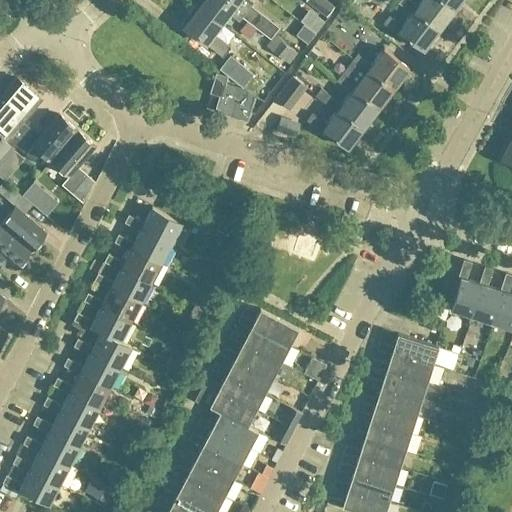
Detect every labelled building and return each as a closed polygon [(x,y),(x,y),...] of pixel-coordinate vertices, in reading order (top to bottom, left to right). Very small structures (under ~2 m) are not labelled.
[(199,0),(197,4),(222,24),(230,13),(240,21),(243,16),(247,11),(232,0),(199,0)] [(232,0),(247,11),(243,16),(258,27),(265,18),(251,7),(254,3),(250,0),(232,0)] [(306,0),(306,1),(326,17),(334,7),(325,0),(306,0)] [(414,11),(439,31),(454,10),(440,0),(421,0),(417,7),(407,0),(401,0),(398,4),(411,14),(414,11)] [(440,0),(454,10),(462,0),(440,0)] [(191,18),(184,27),(207,44),(223,57),(231,47),(214,34),(222,24),(197,4),(188,15),(191,18)] [(399,32),(423,51),(439,31),(414,11),(411,14),(401,26),(388,17),(383,24),(397,35),(399,32)] [(265,18),(258,27),(272,39),(276,34),(279,29),(265,18)] [(272,39),(266,47),(289,64),(298,53),(275,35),(272,39)] [(368,70),(394,89),(409,69),(384,50),(371,66),(357,55),(352,62),(366,73),(368,70)] [(252,75),(229,57),(220,70),(242,87),(252,75)] [(337,83),(351,93),(354,90),(379,109),(394,89),(368,70),(366,73),(357,85),(343,75),(337,83)] [(216,111),(221,113),(247,121),(249,112),(254,98),(246,91),(226,85),(228,78),(217,75),(211,95),(220,98),(216,111)] [(288,110),(305,87),(292,77),(275,100),(288,110)] [(0,127),(10,136),(42,100),(17,79),(0,98),(0,127)] [(363,129),(379,109),(354,90),(351,93),(341,105),(321,89),(315,97),(324,104),(335,113),(338,109),(363,129)] [(338,109),(335,113),(326,125),(312,114),(306,122),(321,133),(323,130),(348,149),(361,132),(363,129),(338,109)] [(35,163),(43,154),(51,161),(77,131),(59,115),(41,136),(32,128),(16,146),(35,163)] [(276,129),(284,132),(288,121),(280,118),(276,129)] [(96,146),(77,131),(51,161),(69,176),(62,185),(71,193),(87,175),(78,168),(96,146)] [(0,164),(14,149),(0,136),(0,164)] [(0,186),(0,192),(13,203),(20,194),(5,181),(0,186)] [(0,224),(30,250),(46,232),(16,206),(0,224)] [(124,223),(140,231),(142,228),(172,243),(182,223),(152,208),(144,224),(128,216),(124,223)] [(30,250),(0,224),(0,262),(3,258),(15,268),(30,250)] [(114,243),(130,251),(132,247),(162,263),(172,243),(142,228),(140,231),(134,243),(118,235),(114,243)] [(120,270),(121,266),(151,282),(162,263),(132,247),(130,251),(123,263),(108,255),(104,262),(120,270)] [(457,277),(460,278),(450,309),(471,315),(481,283),(478,282),(465,278),(471,262),(463,259),(457,277)] [(94,282),(109,290),(111,286),(141,302),(151,282),(121,266),(120,270),(113,282),(98,274),(94,282)] [(484,266),(478,282),(481,283),(471,315),(492,322),(502,290),(499,289),(486,285),(492,268),(484,266)] [(511,274),(505,273),(499,289),(502,290),(492,322),(511,328),(511,293),(507,292),(511,277),(511,274)] [(84,301),(99,309),(101,305),(131,321),(141,302),(111,286),(109,290),(103,301),(88,293),(84,301)] [(300,305),(312,324),(333,310),(321,292),(300,305)] [(74,321),(84,326),(90,329),(91,327),(101,332),(121,341),(131,321),(101,305),(99,309),(93,321),(78,313),(74,321)] [(252,326),(289,346),(298,329),(260,309),(253,322),(241,315),(237,322),(250,328),(250,329),(252,326)] [(428,325),(423,341),(434,345),(442,322),(430,318),(428,325)] [(475,320),(465,349),(483,355),(493,327),(475,320)] [(243,342),(281,362),(289,346),(252,326),(250,329),(250,328),(245,338),(232,331),(229,338),(242,344),(243,342)] [(73,347),(89,355),(91,351),(121,367),(132,347),(121,341),(101,332),(93,348),(78,339),(73,347)] [(398,333),(393,347),(379,343),(377,350),(391,354),(392,352),(432,365),(438,346),(398,333)] [(235,358),(273,378),(281,362),(243,342),(242,344),(237,354),(224,347),(221,354),(233,360),(234,360),(235,358)] [(63,366),(79,374),(81,371),(111,387),(121,367),(91,351),(89,355),(83,367),(67,359),(63,366)] [(392,352),(391,354),(387,365),(374,360),(371,367),(385,371),(386,369),(426,382),(432,365),(392,352)] [(227,374),(264,394),(273,378),(235,358),(234,360),(233,360),(228,370),(216,363),(212,370),(225,376),(227,374)] [(386,369),(385,371),(382,382),(368,377),(366,384),(380,389),(381,386),(421,399),(426,382),(386,369)] [(53,386),(69,394),(70,390),(101,406),(111,387),(81,371),(79,374),(72,387),(57,379),(53,386)] [(218,390),(256,409),(264,394),(227,374),(225,376),(220,386),(207,379),(204,385),(217,392),(218,390)] [(132,399),(154,404),(159,381),(138,376),(132,399)] [(217,392),(204,385),(196,401),(210,409),(211,407),(220,412),(248,425),(256,409),(218,390),(217,392)] [(360,401),(374,406),(375,403),(415,416),(421,399),(381,386),(380,389),(376,399),(363,394),(360,401)] [(43,405),(59,413),(60,410),(90,426),(101,406),(70,390),(69,394),(62,406),(47,398),(43,405)] [(375,403),(374,406),(371,416),(357,412),(355,418),(368,423),(369,420),(410,433),(415,416),(375,403)] [(291,409),(289,413),(283,424),(295,430),(301,419),(303,415),(291,409)] [(33,425),(48,433),(50,430),(80,446),(90,426),(60,410),(59,413),(52,426),(37,417),(33,425)] [(258,431),(248,425),(220,412),(213,425),(200,419),(197,425),(210,432),(212,428),(249,448),(258,431)] [(369,420),(368,423),(365,433),(352,429),(349,436),(363,440),(364,437),(404,451),(410,433),(369,420)] [(289,442),(295,430),(283,424),(277,436),(274,440),(286,447),(289,442)] [(212,428),(210,432),(205,441),(192,435),(189,441),(202,448),(202,446),(203,444),(241,464),(249,448),(212,428)] [(23,444),(38,452),(39,449),(70,465),(80,446),(50,430),(48,433),(42,445),(27,437),(23,444)] [(364,437),(363,440),(360,450),(346,446),(344,453),(357,457),(358,455),(399,468),(404,451),(364,437)] [(203,444),(202,446),(202,448),(197,457),(184,451),(180,457),(193,464),(195,460),(232,480),(241,464),(203,444)] [(13,464),(28,472),(29,469),(59,485),(70,465),(39,449),(38,452),(32,464),(17,456),(13,464)] [(358,455),(357,457),(354,467),(340,463),(338,470),(352,474),(353,472),(393,485),(399,468),(358,455)] [(172,473),(185,480),(185,479),(186,477),(224,496),(232,480),(195,460),(193,464),(188,473),(176,467),(172,473)] [(59,485),(29,469),(28,472),(22,483),(7,475),(3,483),(18,491),(18,492),(20,490),(49,505),(59,485)] [(258,470),(250,487),(262,492),(269,476),(258,470)] [(353,472),(352,474),(348,484),(335,480),(333,487),(346,491),(347,489),(388,502),(393,485),(353,472)] [(164,489),(177,496),(177,495),(178,492),(215,511),(224,496),(186,477),(185,479),(185,480),(180,489),(167,482),(164,489)] [(347,489),(346,491),(343,501),(330,496),(327,504),(341,509),(342,506),(360,511),(384,511),(388,502),(347,489)] [(156,505),(168,511),(170,508),(176,511),(215,511),(178,492),(177,495),(177,496),(172,505),(159,498),(156,505)]
